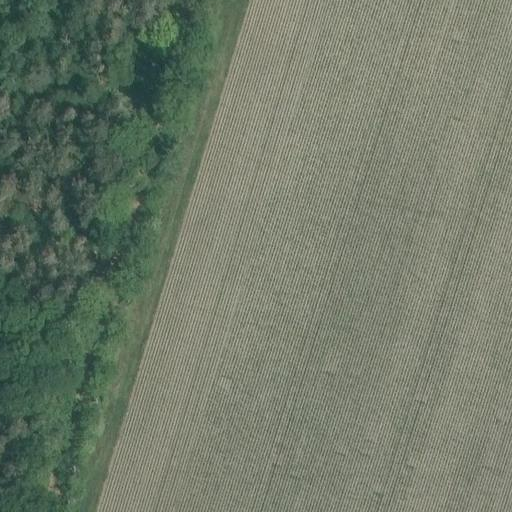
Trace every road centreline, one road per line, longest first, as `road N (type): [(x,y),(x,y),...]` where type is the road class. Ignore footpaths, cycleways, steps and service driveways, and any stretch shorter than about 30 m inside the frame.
road 1 (track): [(47,511),(136,232)]
road 2 (track): [(136,232),(210,0)]
